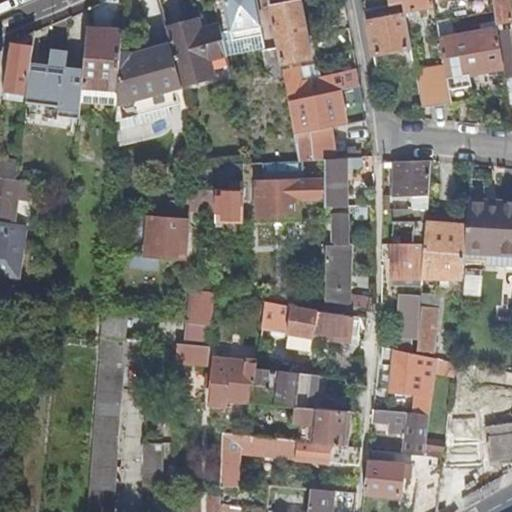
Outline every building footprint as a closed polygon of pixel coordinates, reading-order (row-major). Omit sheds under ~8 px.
[(223,0),(231,32),(260,25),(254,0),(223,0)] [(267,0),(276,46),(279,63),(310,57),(299,0),(267,0)] [(433,0),(391,0),(393,4),(403,2),(404,9),(435,4),(433,0)] [(494,0),(498,21),(511,19),(511,4),(511,0),(494,0)] [(369,21),(374,54),(411,47),(405,14),(369,21)] [(198,21),(167,28),(170,39),(171,44),(182,85),(231,73),(220,25),(201,30),(198,21)] [(260,25),(231,32),(232,40),(262,34),(260,25)] [(122,30),(87,28),(82,72),(81,88),(117,90),(120,53),(120,48),(122,30)] [(499,30),(499,28),(441,38),(445,66),(449,88),(472,84),(470,72),(504,66),(499,30)] [(511,36),(511,29),(499,30),(504,66),(510,103),(511,103),(511,36)] [(2,99),(4,100),(24,103),(29,65),(34,32),(22,37),(9,43),(2,99)] [(182,85),(171,44),(135,54),(120,53),(117,90),(117,100),(142,94),(143,96),(182,85)] [(267,76),(281,74),(281,69),(279,63),(276,46),(262,49),(267,76)] [(24,103),(43,105),(59,108),(60,105),(64,69),(65,57),(61,53),(54,52),(50,55),(49,67),(29,65),(24,103)] [(281,74),(287,100),(326,92),(328,92),(325,77),(300,81),(298,71),(302,70),(301,65),(281,69),(281,74)] [(416,71),(423,108),(452,102),(449,88),(445,66),(416,71)] [(64,69),(60,105),(79,107),(80,101),(81,88),(82,72),(64,69)] [(356,71),(325,77),(328,92),(339,90),(352,88),(359,86),(356,71)] [(472,84),(449,88),(452,102),(475,99),(472,84)] [(355,104),(362,102),(359,86),(352,88),(355,104)] [(81,88),(80,101),(116,103),(117,100),(117,90),(81,88)] [(326,92),(287,100),(293,133),(331,127),(346,124),(339,90),(328,92),(326,92)] [(59,108),(43,105),(41,115),(58,117),(59,108)] [(79,107),(60,105),(59,108),(58,117),(78,120),(79,107)] [(168,106),(118,119),(122,134),(172,121),(168,106)] [(12,151),(18,152),(21,126),(10,125),(8,144),(13,145),(12,151)] [(343,147),(344,150),(334,150),(333,142),(331,127),(293,133),(298,160),(324,159),(354,158),(354,147),(343,147)] [(344,150),(343,147),(343,142),(333,142),(334,150),(344,150)] [(324,205),(346,205),(346,168),(357,168),(361,165),(360,157),(354,158),(324,159),(324,180),(324,199),(324,205)] [(16,162),(0,159),(0,176),(14,179),(16,162)] [(431,160),(394,161),(394,197),(414,196),(414,208),(428,208),(431,160)] [(225,220),(242,220),(243,163),(226,164),(226,181),(228,181),(228,189),(215,189),(215,210),(215,220),(225,220)] [(5,226),(10,191),(13,191),(14,179),(0,176),(0,285),(1,275),(7,226),(5,226)] [(14,179),(13,191),(22,192),(24,180),(14,179)] [(324,180),(255,181),(257,219),(299,218),(298,199),(324,199),(324,180)] [(182,189),(182,210),(215,210),(215,189),(182,189)] [(499,202),(500,193),(470,191),(469,201),(499,202)] [(511,193),(500,193),(499,202),(469,201),(468,217),(466,249),(511,252),(511,193)] [(428,208),(414,208),(405,208),(405,216),(427,216),(428,208)] [(145,253),(157,254),(165,255),(185,256),(187,217),(181,216),(133,213),(130,258),(144,259),(145,253)] [(325,301),(370,308),(371,298),(349,294),(349,291),(351,291),(350,243),(347,243),(348,213),(330,213),(331,243),(324,243),(325,301)] [(466,249),(468,217),(427,217),(425,244),(423,277),(463,277),(465,257),(466,249)] [(242,220),(225,220),(225,231),(242,231),(242,220)] [(394,221),(394,236),(394,242),(394,244),(423,244),(423,221),(394,221)] [(11,276),(17,227),(7,226),(1,275),(11,276)] [(25,228),(17,227),(11,276),(18,277),(25,228)] [(423,277),(425,244),(423,244),(394,244),(394,277),(423,277)] [(511,252),(466,249),(465,257),(487,258),(486,264),(511,265),(511,252)] [(464,275),(463,294),(480,295),(481,276),(464,275)] [(186,321),(184,344),(209,345),(212,305),(213,294),(214,291),(192,289),(189,321),(186,321)] [(235,309),(236,298),(213,294),(212,305),(235,309)] [(398,337),(419,338),(420,297),(400,295),(398,337)] [(420,326),(436,330),(437,311),(436,311),(437,295),(422,295),(420,326)] [(288,332),(313,336),(314,331),(350,336),(353,315),(291,306),(288,332)] [(125,338),(149,341),(149,325),(126,324),(125,338)] [(434,354),(436,330),(420,326),(419,338),(418,350),(434,354)] [(314,331),(313,336),(349,341),(350,336),(314,331)] [(113,511),(123,362),(148,363),(149,341),(125,338),(100,336),(86,511),(113,511)] [(176,343),(176,352),(207,355),(209,345),(184,344),(176,343)] [(437,368),(428,367),(413,365),(415,352),(384,345),(383,362),(388,363),(393,363),(397,364),(394,389),(425,392),(424,395),(419,395),(417,412),(430,414),(437,368)] [(429,355),(428,367),(437,368),(438,357),(429,355)] [(255,367),(255,362),(213,359),(209,405),(226,407),(227,399),(252,401),(255,367)] [(511,372),(478,366),(479,381),(511,384),(511,372)] [(313,407),(316,374),(316,373),(299,371),(299,372),(255,367),(252,401),(295,405),(313,407)] [(343,445),(347,410),(313,407),(295,405),(294,421),(307,423),(305,441),(343,445)] [(374,408),(373,420),(389,422),(388,430),(407,432),(404,452),(425,454),(430,414),(417,412),(374,408)] [(450,446),(451,446),(481,445),(480,425),(480,418),(480,415),(452,413),(450,446)] [(511,421),(511,414),(480,418),(480,425),(511,421)] [(490,460),(511,457),(511,421),(480,425),(481,445),(488,445),(490,460)] [(271,456),(359,464),(360,446),(343,445),(305,441),(253,436),(247,435),(223,433),(221,485),(238,485),(239,444),(252,446),(252,451),(262,451),(262,447),(272,448),(271,456)] [(164,511),(162,443),(145,443),(142,443),(143,511),(164,511)] [(481,445),(451,446),(452,466),(482,465),(481,445)] [(403,463),(368,460),(365,491),(400,495),(403,463)] [(435,511),(438,511),(441,483),(418,479),(413,511),(435,511)] [(307,511),(309,488),(268,484),(265,511),(307,511)] [(309,488),(307,511),(330,511),(330,509),(359,511),(361,492),(309,488)] [(174,493),(174,511),(200,511),(199,492),(174,493)] [(205,511),(219,511),(220,502),(221,492),(207,492),(205,511)]
